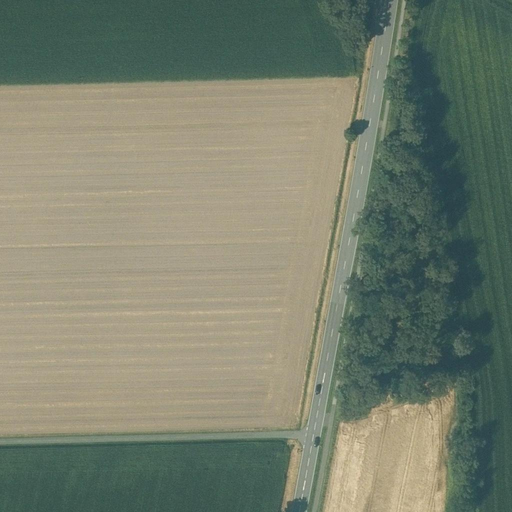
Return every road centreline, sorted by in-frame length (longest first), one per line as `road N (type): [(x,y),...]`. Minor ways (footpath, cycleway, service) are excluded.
road 1 (primary): [(388,0),(313,434)]
road 2 (unclassified): [(313,434),(0,441)]
